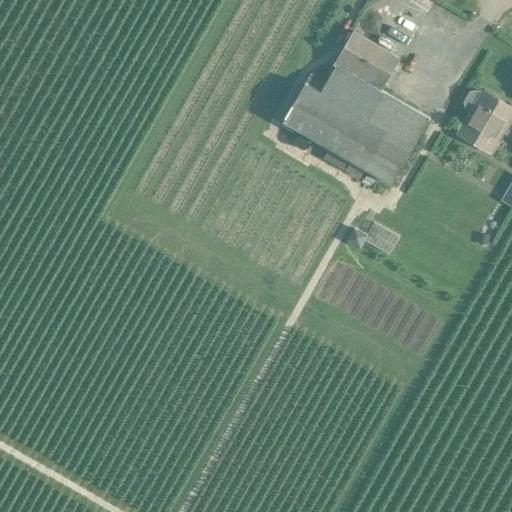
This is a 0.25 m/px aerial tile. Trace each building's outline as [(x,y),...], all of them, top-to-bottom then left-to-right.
[(363,22),(368,10),(350,1),(344,14),(363,22)] [(334,64),(336,65),(381,91),(400,58),(353,31),(334,64)] [(391,184),(429,118),(381,91),(336,65),(325,84),(310,75),(283,122),(330,149),(325,158),(362,180),(368,170),(391,184)] [(511,112),(511,108),(482,91),(481,93),(477,91),(473,91),(469,92),(463,102),(464,106),(466,110),(470,112),(457,134),(489,152),(511,112)] [(339,219),(333,229),(348,238),(354,228),(339,219)]
